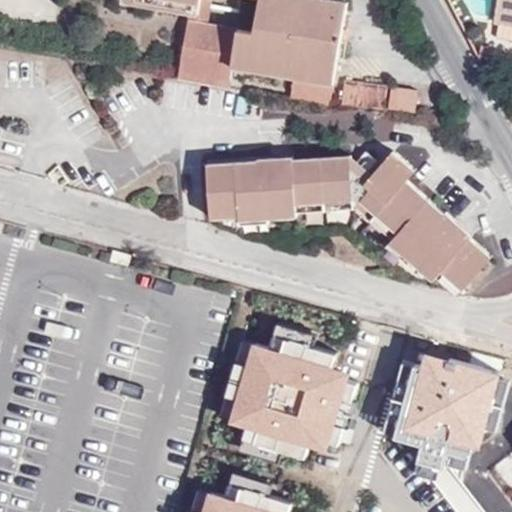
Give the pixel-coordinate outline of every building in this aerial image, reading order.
[(259,0),(254,32),(238,28),(232,65),(333,81),(347,1),(343,0),(125,0),(198,12),(199,0),(259,0)] [(511,0),(499,0),(495,22),(497,23),(511,25),(511,0)] [(183,79),(228,87),(232,65),(238,28),(194,21),(183,79)] [(495,35),(511,38),(511,25),(497,23),(495,35)] [(295,95),(330,100),(332,83),(297,78),(295,95)] [(344,80),(342,103),(385,107),(387,84),(344,80)] [(391,85),(389,107),(415,111),(419,88),(391,85)] [(414,260),(433,278),(435,276),(442,268),(464,288),(492,255),(472,237),(474,233),(447,210),(444,211),(408,178),(416,169),(394,149),(374,172),(352,154),(208,162),(211,208),(238,207),(239,215),(259,213),(260,216),(269,216),(298,214),(298,211),(299,202),(362,199),(398,231),(393,238),(408,250),(406,253),(414,260)] [(359,208),(393,237),(393,238),(398,231),(362,199),(299,202),(298,211),(359,208)] [(211,208),(211,216),(239,215),(238,207),(211,208)] [(240,222),(269,221),(269,216),(260,216),(259,213),(239,215),(240,222)] [(387,244),(411,264),(414,260),(406,253),(408,250),(393,238),(387,244)] [(435,276),(457,296),(464,288),(442,268),(435,276)] [(256,332),(231,411),(328,439),(355,362),(256,332)] [(214,483),(204,511),(309,511),(310,510),(214,483)]
